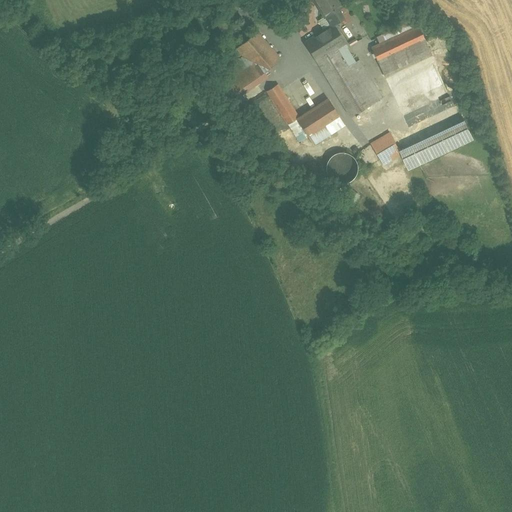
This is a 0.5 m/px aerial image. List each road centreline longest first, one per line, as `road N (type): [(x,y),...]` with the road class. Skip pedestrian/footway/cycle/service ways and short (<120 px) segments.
road 1 (unclassified): [(0,258),(120,190),(221,114)]
road 2 (track): [(221,114),(285,60),(242,14)]
